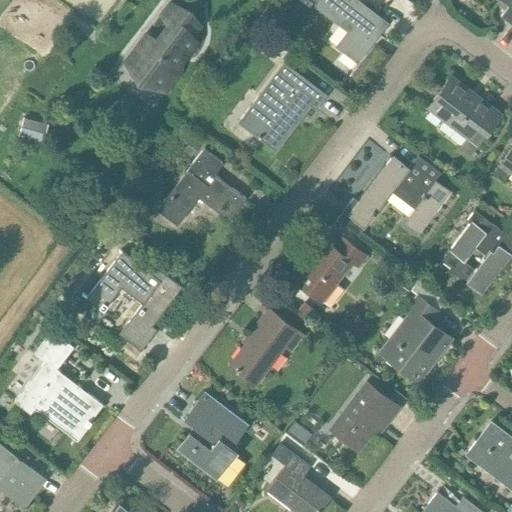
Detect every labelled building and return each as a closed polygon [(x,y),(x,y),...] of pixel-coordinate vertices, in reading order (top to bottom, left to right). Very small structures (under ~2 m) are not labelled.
[(358,0),(308,0),(314,4),(312,6),(345,32),(335,46),(357,63),(373,42),(365,37),(380,17),(358,0)] [(511,24),(511,0),(499,0),(507,6),(500,16),(511,24)] [(129,56),(125,61),(160,87),(164,82),(195,41),(190,38),(200,24),(181,10),(157,41),(146,33),(129,56)] [(257,32),(250,42),(260,49),(267,40),(257,32)] [(314,108),(325,95),(283,63),(238,122),(276,150),(310,104),(314,108)] [(470,155),(501,114),(451,75),(426,108),(466,139),(460,147),(470,155)] [(42,142),(48,124),(23,117),(18,135),(42,142)] [(193,137),(183,150),(190,156),(201,143),(193,137)] [(511,146),(496,167),(497,167),(492,173),(503,181),(510,171),(511,172),(511,146)] [(245,198),(214,174),(223,163),(205,149),(159,209),(176,223),(197,196),(229,221),(245,198)] [(419,178),(391,156),(357,202),(352,198),(337,218),(357,234),(390,191),(412,208),(402,221),(418,234),(450,192),(424,172),(419,178)] [(469,223),(441,260),(482,292),(506,261),(509,264),(511,259),(511,239),(474,210),(466,221),(469,223)] [(367,257),(342,238),(335,248),(325,241),(320,248),(319,247),(313,254),(314,255),(294,281),(323,302),(330,307),(344,289),(337,284),(351,264),(358,269),(367,257)] [(122,251),(86,298),(102,310),(120,286),(143,303),(127,323),(119,333),(140,349),(155,329),(151,326),(180,286),(167,276),(158,269),(154,266),(149,272),(142,266),(122,251)] [(406,272),(398,283),(410,292),(411,290),(418,281),(406,272)] [(418,381),(451,338),(430,322),(438,311),(437,310),(445,301),(418,281),(411,290),(417,294),(408,305),(412,308),(379,351),(418,381)] [(304,301),(295,312),(304,319),(313,308),(304,301)] [(292,350),(304,335),(269,308),(251,332),(253,334),(230,364),(256,384),(286,345),(292,350)] [(102,404),(56,369),(73,347),(52,331),(34,354),(44,361),(14,401),(29,413),(37,403),(79,435),(102,404)] [(384,424),(398,407),(365,382),(330,428),(358,449),(379,420),(384,424)] [(236,440),(248,424),(205,392),(186,417),(203,430),(197,438),(190,433),(178,449),(217,478),(237,451),(226,442),(231,436),(236,440)] [(511,489),(511,437),(491,422),(466,454),(511,489)] [(45,478),(0,442),(0,490),(23,508),(45,478)] [(299,511),(317,511),(330,497),(302,475),(309,465),(280,443),(272,453),(286,464),(268,488),(299,511)] [(456,507),(437,492),(422,511),(482,511),(463,497),(456,507)] [(130,511),(129,511),(132,508),(119,498),(107,511),(130,511)]
